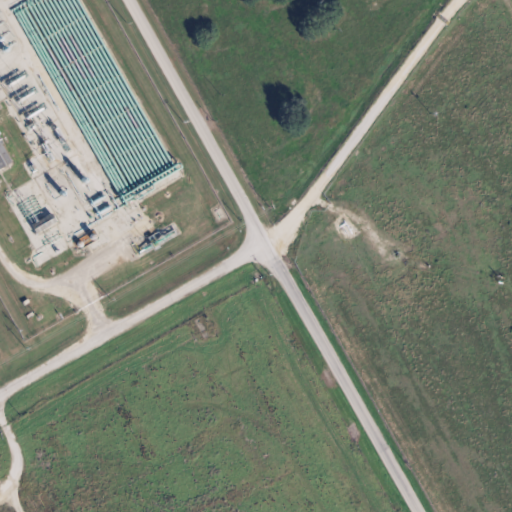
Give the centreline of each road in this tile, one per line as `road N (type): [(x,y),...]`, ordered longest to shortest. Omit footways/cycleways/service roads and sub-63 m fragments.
road 1 (residential): [(263,246),(282,234),(460,0)]
road 2 (tertiary): [(415,511),(263,246)]
road 3 (tertiary): [(0,396),(263,246)]
road 4 (residential): [(129,0),(263,246)]
road 5 (residential): [(110,333),(75,279),(33,282),(0,248)]
